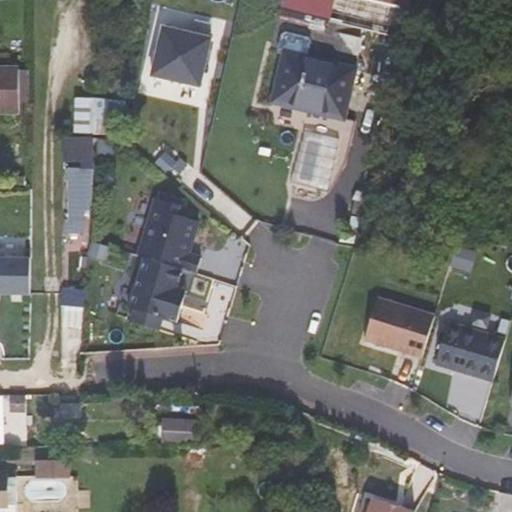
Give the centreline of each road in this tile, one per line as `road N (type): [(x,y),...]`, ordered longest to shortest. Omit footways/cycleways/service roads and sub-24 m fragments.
road 1 (track): [(64,25),(47,146),(50,293)]
road 2 (residential): [(511,464),(464,450),(381,405),(265,369)]
road 3 (residential): [(95,382),(207,381),(265,369)]
